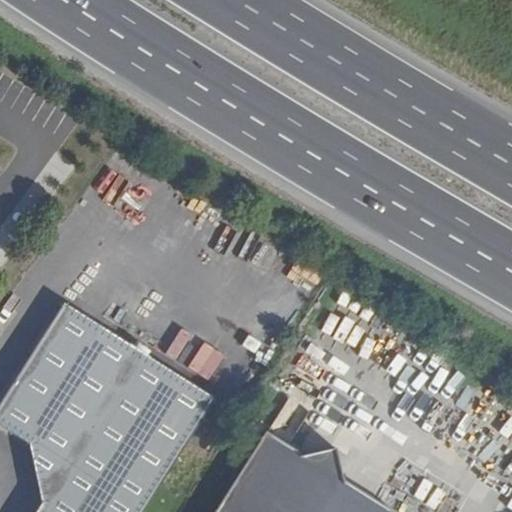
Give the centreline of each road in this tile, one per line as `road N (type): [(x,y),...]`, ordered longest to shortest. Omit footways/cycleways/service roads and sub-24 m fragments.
road 1 (trunk): [(71,0),(511,271)]
road 2 (trunk): [(511,174),(232,0)]
